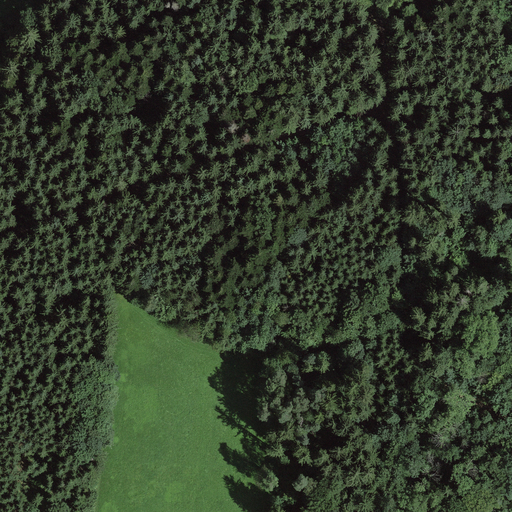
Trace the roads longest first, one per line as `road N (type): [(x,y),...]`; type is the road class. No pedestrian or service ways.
road 1 (track): [(370,120),(0,259)]
road 2 (track): [(370,120),(420,240),(462,236),(487,215),(511,211)]
road 3 (track): [(361,0),(370,120)]
